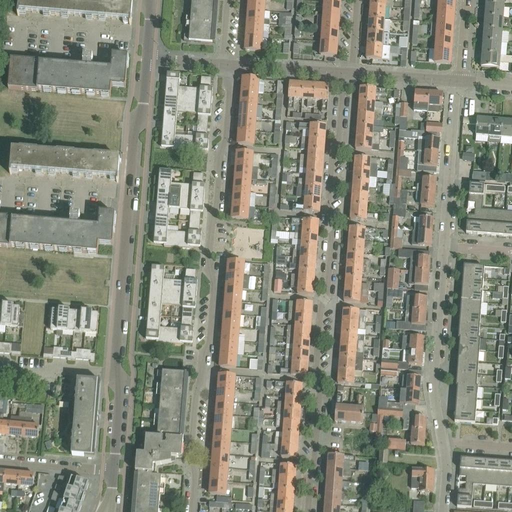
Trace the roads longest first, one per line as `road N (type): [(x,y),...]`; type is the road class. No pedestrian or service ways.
road 1 (residential): [(224,64),(226,141),(210,219),(213,280),(189,459),(191,511)]
road 2 (residential): [(306,511),(343,73)]
road 3 (residential): [(439,442),(431,389),(443,247)]
road 4 (residential): [(119,378),(113,360),(128,190)]
road 5 (residential): [(443,247),(458,81)]
road 6 (residential): [(128,190),(145,59)]
road 7 (residential): [(147,35),(22,23)]
road 8 (residential): [(119,378),(10,371),(0,363)]
